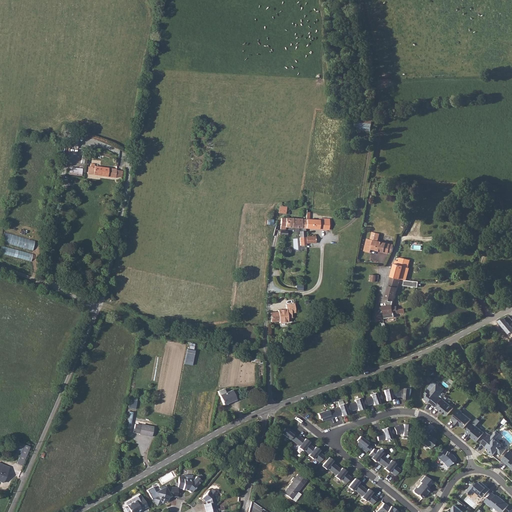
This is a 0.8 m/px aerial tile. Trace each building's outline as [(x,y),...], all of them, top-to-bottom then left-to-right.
[(359,130),(372,131),(373,120),(360,119),(359,130)] [(116,178),(116,176),(117,170),(117,169),(95,166),(95,164),(91,163),(91,166),(88,166),(88,175),(116,178)] [(69,167),(68,175),(82,176),(83,168),(69,167)] [(281,218),(280,229),(285,229),(285,227),(305,228),(305,219),(301,219),(281,218)] [(305,219),(305,228),(323,229),(324,221),(305,219)] [(34,249),(36,239),(5,233),(3,243),(34,249)] [(375,240),(370,239),(367,238),(364,251),(370,252),(371,249),(388,253),(389,251),(392,252),(394,244),(375,240)] [(0,254),(32,260),(33,252),(1,247),(0,254)] [(396,260),(391,277),(400,279),(403,266),(406,267),(407,266),(408,267),(410,260),(400,257),(399,261),(396,260)] [(400,279),(391,277),(385,299),(394,301),(400,279)] [(278,312),(270,313),(271,322),(279,321),(280,323),(288,322),(288,318),(292,317),(291,308),(295,308),(294,303),(285,304),(286,309),(278,310),(278,312)] [(383,306),(382,306),(383,314),(382,314),(382,318),(394,316),(394,313),(401,313),(400,309),(397,309),(393,310),(392,307),(392,305),(383,306)] [(511,327),(504,318),(498,321),(509,333),(511,330),(511,327)] [(186,349),(184,364),(192,365),(194,350),(186,349)] [(436,406),(442,400),(438,397),(444,389),(434,381),(428,388),(429,389),(425,394),(427,395),(425,398),(425,399),(428,402),(430,402),(436,407),(436,406)] [(402,389),(398,389),(398,397),(402,397),(406,397),(406,398),(406,399),(411,399),(411,398),(412,389),(412,388),(407,388),(406,389),(402,389)] [(224,389),(218,391),(224,405),(236,399),(232,390),(225,392),(224,389)] [(389,389),(384,390),(384,391),(386,400),(386,401),(392,400),(391,399),(391,398),(395,397),(398,397),(398,389),(394,390),(389,391),(389,389)] [(371,396),(364,399),(366,406),(373,403),(374,404),(374,405),(379,403),(378,402),(382,400),(380,393),(376,394),(376,393),(375,393),(370,394),(370,395),(371,396)] [(129,408),(137,408),(138,398),(130,397),(129,408)] [(355,402),(348,404),(350,411),(357,409),(358,410),(363,409),(363,408),(362,407),(366,406),(364,399),(360,400),(360,399),(359,398),(354,400),(355,400),(355,402)] [(454,408),(443,399),(442,400),(436,406),(440,409),(442,411),(441,412),(446,415),(447,415),(454,408)] [(339,407),(332,410),(334,417),(341,414),(342,415),(342,416),(347,414),(346,412),(350,411),(348,404),(344,405),(344,404),(343,404),(338,405),(338,406),(339,407)] [(462,411),(460,409),(452,418),(455,421),(454,421),(458,424),(459,423),(461,425),(464,428),(471,419),(462,412),(462,411)] [(334,417),(332,410),(328,411),(328,410),(318,413),(317,413),(319,419),(320,418),(321,418),(322,421),(334,417)] [(484,433),(473,423),(466,431),(474,437),(473,438),(477,441),(484,433)] [(135,424),(133,432),(139,433),(139,434),(151,436),(153,427),(141,425),(135,424)] [(398,426),(394,427),(396,434),(399,433),(403,434),(402,435),(408,436),(408,435),(409,425),(403,424),(403,425),(403,426),(399,426),(398,426)] [(293,441),(298,435),(288,427),(286,429),(285,429),(284,428),(281,433),(282,433),(290,439),(293,441)] [(394,435),(391,428),(388,429),(387,428),(387,427),(382,429),(382,430),(383,431),(376,433),(378,441),(385,438),(386,439),(386,440),(391,438),(390,436),(394,435)] [(492,436),(489,434),(481,443),(489,450),(488,452),(492,456),(497,451),(498,451),(499,453),(502,455),(507,448),(502,444),(503,444),(496,438),(500,434),(497,431),(492,436)] [(421,438),(420,441),(430,449),(433,445),(433,444),(436,440),(429,434),(428,436),(425,433),(421,438)] [(306,452),(311,446),(308,443),(309,442),(305,439),(304,440),(298,435),(293,441),(299,446),(298,447),(302,451),(303,450),(303,449),(306,452)] [(366,452),(370,446),(367,444),(368,443),(360,437),(359,436),(356,441),(357,441),(357,442),(355,444),(366,452)] [(25,445),(21,453),(16,463),(21,465),(29,447),(25,445)] [(319,462),(324,456),(318,451),(319,451),(319,450),(315,447),(314,448),(311,446),(306,452),(309,454),(309,455),(308,455),(312,459),(313,458),(314,457),(319,462)] [(382,465),(387,459),(381,454),(382,453),(378,450),(377,450),(376,451),(374,449),(369,454),(372,457),(371,458),(375,462),(375,461),(376,460),(382,465)] [(452,456),(443,449),(436,457),(443,463),(447,467),(455,460),(455,458),(452,455),(452,456)] [(511,452),(510,451),(502,460),(508,465),(509,464),(511,466),(511,452)] [(333,473),(337,467),(331,462),(332,461),(333,461),(328,457),(328,458),(322,466),(321,466),(326,469),(327,468),(333,473)] [(390,462),(387,459),(382,465),(385,468),(384,468),(384,469),(388,472),(389,471),(395,476),(400,470),(394,465),(395,464),(391,460),(390,461),(390,462)] [(0,463),(0,481),(2,482),(8,467),(0,463)] [(346,483),(350,477),(345,473),(345,472),(346,471),(341,468),(340,469),(337,467),(333,473),(336,475),(335,476),(339,480),(339,479),(340,479),(346,483)] [(292,499),(297,492),(306,480),(297,474),(294,478),(293,477),(290,480),(290,481),(291,481),(283,493),(292,499)] [(184,476),(178,476),(177,488),(183,488),(183,490),(188,490),(191,492),(194,488),(194,486),(196,486),(201,480),(196,476),(193,480),(192,480),(192,475),(184,475),(184,476)] [(428,488),(433,482),(425,476),(420,482),(421,483),(417,488),(415,488),(413,490),(413,492),(418,496),(418,495),(421,498),(426,493),(427,493),(430,490),(428,488)] [(359,494),(364,488),(358,483),(358,482),(359,482),(355,478),(354,479),(348,487),(352,490),(353,489),(359,494)] [(475,490),(483,497),(490,489),(482,482),(480,484),(478,482),(478,483),(474,483),(467,491),(471,495),(475,490)] [(170,496),(177,497),(177,488),(168,487),(166,489),(164,486),(160,488),(161,491),(156,494),(157,496),(153,498),(157,505),(162,502),(161,501),(166,498),(170,496)] [(367,490),(364,488),(359,494),(362,496),(361,497),(361,498),(365,501),(365,500),(366,500),(372,504),(377,498),(371,494),(372,493),(372,492),(368,489),(367,489),(367,490)] [(210,491),(209,490),(202,498),(205,501),(206,504),(204,504),(206,511),(216,509),(217,509),(214,502),(216,501),(215,495),(217,493),(212,489),(210,491)] [(476,491),(473,495),(480,501),(483,497),(476,491)] [(498,497),(492,492),(485,501),(491,507),(492,505),(500,511),(502,511),(509,505),(499,496),(498,497)] [(138,511),(140,510),(141,511),(148,507),(142,496),(141,497),(140,494),(133,498),(134,498),(126,502),(125,503),(127,506),(126,506),(125,508),(127,511),(128,511),(129,511),(130,511),(138,511)] [(328,502),(334,506),(338,501),(328,494),(326,497),(329,499),(328,502)] [(377,511),(376,511),(397,511),(391,506),(389,508),(383,503),(377,511)]
